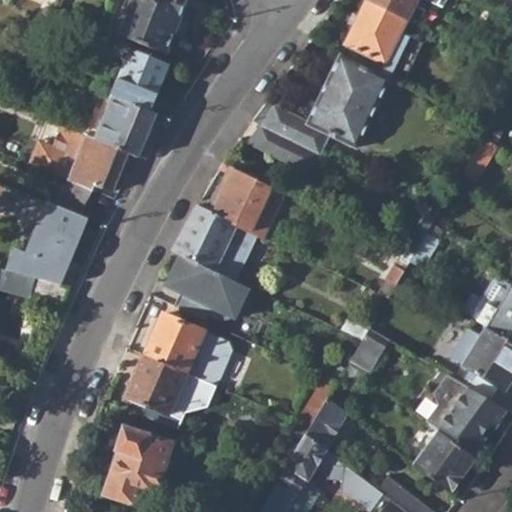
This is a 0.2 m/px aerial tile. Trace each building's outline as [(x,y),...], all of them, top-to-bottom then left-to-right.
[(120,0),(108,29),(167,53),(188,0),(120,0)] [(365,0),(345,44),(385,64),(406,74),(421,44),(400,33),(406,19),(369,0),(365,0)] [(415,3),(416,0),(430,0),(443,6),(446,0),(369,0),(406,19),(417,24),(425,8),(415,3)] [(39,45),(51,50),(56,39),(44,34),(39,45)] [(115,97),(151,112),(171,64),(131,47),(112,95),(115,97)] [(261,126),(317,154),(327,135),(355,150),(392,79),(380,73),(344,54),(306,124),(273,108),(261,126)] [(406,74),(385,64),(380,73),(392,79),(401,83),(406,74)] [(151,112),(115,97),(112,95),(106,93),(87,135),(97,140),(129,153),(140,156),(158,115),(151,112)] [(470,132),(483,140),(491,127),(477,121),(470,132)] [(97,183),(114,191),(129,153),(97,140),(87,135),(86,135),(63,125),(52,148),(42,143),(38,151),(35,150),(29,164),(73,182),(94,191),(97,183)] [(248,144),(308,175),(317,154),(261,126),(248,144)] [(463,175),(477,183),(497,148),(483,140),(463,175)] [(260,237),(265,239),(286,195),(233,169),(210,213),(238,227),(260,237)] [(63,208),(84,216),(94,191),(73,182),(63,208)] [(13,193),(11,207),(34,211),(36,197),(13,193)] [(20,273),(55,283),(62,286),(68,271),(89,219),(84,216),(63,208),(49,202),(20,273)] [(199,206),(174,250),(183,254),(207,267),(215,270),(227,277),(238,282),(260,237),(238,227),(210,213),(199,206)] [(432,210),(406,253),(415,258),(429,234),(437,221),(441,215),(432,210)] [(441,241),(429,234),(415,258),(411,264),(423,271),(441,241)] [(227,277),(215,270),(207,267),(183,254),(168,285),(183,292),(176,307),(184,311),(206,322),(209,316),(215,321),(223,323),(237,319),(240,320),(254,290),(238,282),(227,277)] [(385,284),(396,289),(404,277),(409,268),(403,264),(399,270),(394,268),(385,284)] [(20,273),(0,266),(0,288),(63,306),(71,288),(62,286),(55,283),(20,273)] [(476,299),(467,314),(479,322),(487,328),(511,342),(511,288),(499,281),(484,305),(476,299)] [(146,355),(199,378),(210,384),(211,381),(219,379),(232,351),(230,342),(207,332),(164,313),(146,355)] [(391,341),(419,358),(429,342),(381,314),(371,330),(387,339),(391,341)] [(511,383),(511,342),(487,328),(465,365),(507,391),(511,383)] [(353,364),(372,375),(380,360),(377,358),(387,339),(371,330),(364,344),(353,364)] [(377,358),(380,360),(391,341),(387,339),(377,358)] [(129,397),(171,415),(177,403),(182,404),(187,390),(194,391),(199,378),(146,355),(129,397)] [(509,410),(448,375),(435,392),(438,405),(426,421),(430,425),(440,432),(473,457),(487,439),(489,439),(483,435),(491,425),(497,430),(509,410)] [(302,425),(313,430),(330,402),(339,387),(328,381),(302,425)] [(309,438),(326,451),(347,414),(330,402),(313,430),(309,438)] [(417,442),(427,450),(440,432),(430,425),(417,442)] [(497,430),(491,425),(483,435),(489,439),(497,430)] [(109,498),(136,507),(144,486),(159,492),(175,445),(128,428),(120,451),(125,452),(109,498)] [(473,457),(440,432),(427,450),(415,465),(451,491),(476,459),(473,457)] [(296,497),(310,506),(337,459),(326,451),(309,438),(288,473),(284,481),(280,486),(296,497)] [(266,474),(284,481),(288,473),(269,465),(266,474)] [(382,493),(407,511),(435,511),(388,476),(377,490),(382,493)] [(287,511),(296,497),(280,486),(265,511),(287,511)] [(372,506),(380,511),(407,511),(382,493),(372,506)]
